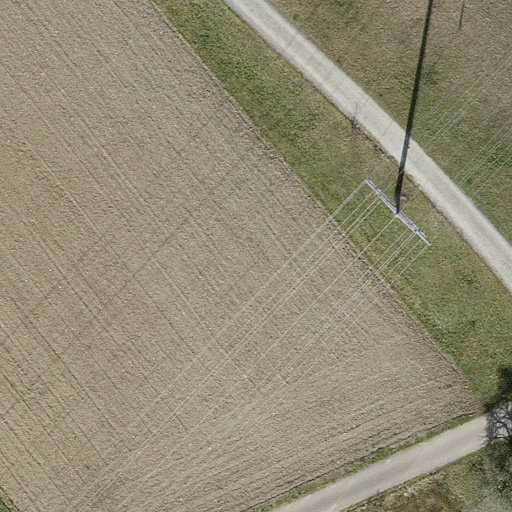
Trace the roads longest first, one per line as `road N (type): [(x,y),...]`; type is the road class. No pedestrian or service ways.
road 1 (track): [(511,270),(383,131),(245,0)]
road 2 (track): [(511,421),(308,511)]
